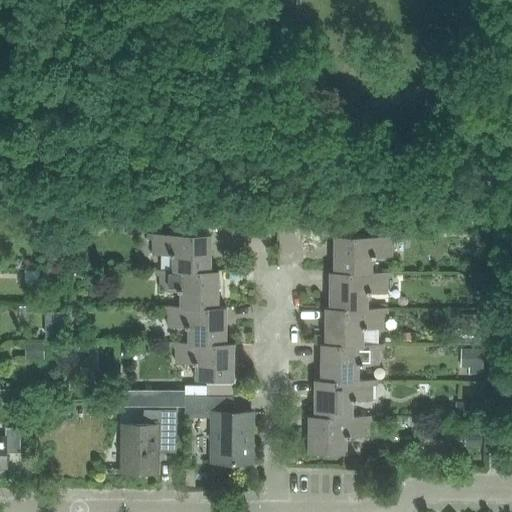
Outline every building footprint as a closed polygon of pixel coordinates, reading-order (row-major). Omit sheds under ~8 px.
[(209,271),(209,270),(209,234),(147,234),(147,239),(152,239),(152,254),(172,255),(172,270),(209,271)] [(333,272),(370,272),(370,257),(390,257),(391,242),(395,242),(395,236),(333,235),(333,271),(333,272)] [(172,270),(155,270),(155,275),(160,275),(160,290),(180,291),(180,306),(216,307),(216,306),(217,270),(209,270),(209,271),(172,270)] [(333,272),(333,271),(329,271),(328,307),(328,308),(366,308),(366,293),(386,293),(386,277),(391,278),(391,272),(370,272),(333,272)] [(180,306),(163,306),(163,311),(167,311),(167,327),(187,327),(187,342),(187,343),(224,343),(224,342),(224,306),(216,306),(216,307),(180,306)] [(328,308),(328,307),(324,307),(324,343),(361,344),(362,329),(382,329),(382,313),(386,314),(386,308),(366,308),(328,308)] [(187,343),(187,342),(170,342),(170,347),(175,347),(175,363),(195,363),(194,379),(232,380),(232,342),(224,342),(224,343),(187,343)] [(361,344),(324,343),(320,343),(320,379),(320,380),(357,380),(357,379),(357,364),(377,365),(377,349),(382,349),(382,344),(361,344)] [(320,380),(320,379),(314,379),(313,415),(313,416),(351,416),(351,400),(371,401),(371,385),(376,385),(376,380),(357,379),(357,380),(320,380)] [(184,395),(184,417),(211,418),(211,429),(216,429),(215,462),(231,462),(251,462),(252,412),(232,412),(232,396),(184,395)] [(156,444),(175,445),(176,410),(143,410),(143,419),(147,419),(147,427),(121,427),(120,469),(156,469),(156,444)] [(313,416),(313,415),(308,415),(307,452),(345,453),(345,436),(365,437),(365,421),(370,421),(370,416),(351,416),(313,416)] [(19,453),(19,428),(5,428),(4,437),(0,436),(0,467),(5,468),(5,453),(19,453)]
